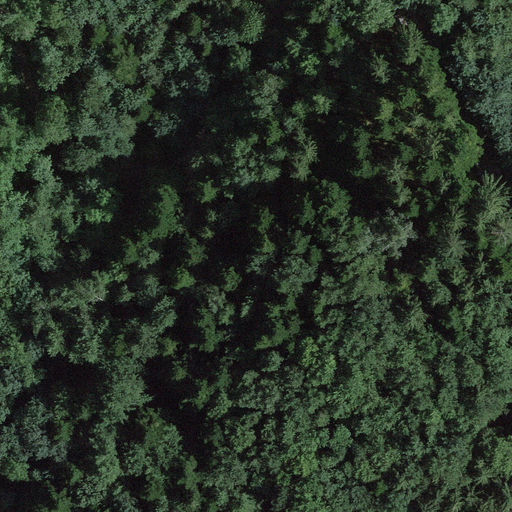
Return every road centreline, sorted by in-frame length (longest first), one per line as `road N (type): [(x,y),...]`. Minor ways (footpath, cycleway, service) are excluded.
road 1 (track): [(280,0),(209,126),(166,157),(129,169),(88,164),(49,129),(3,0)]
road 2 (track): [(511,189),(465,69),(406,0)]
